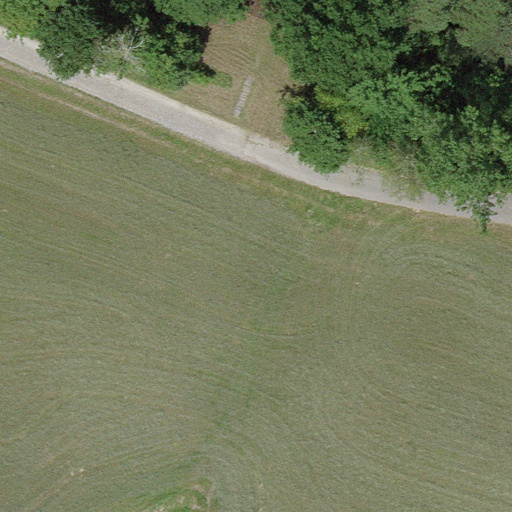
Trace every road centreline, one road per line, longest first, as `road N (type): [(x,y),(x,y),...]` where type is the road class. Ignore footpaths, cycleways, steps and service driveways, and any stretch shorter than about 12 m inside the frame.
road 1 (track): [(267,154),(216,387),(158,511)]
road 2 (track): [(0,41),(342,178)]
road 3 (track): [(511,207),(342,178)]
